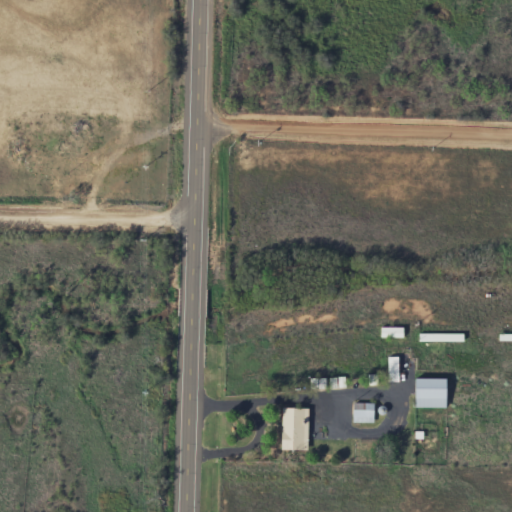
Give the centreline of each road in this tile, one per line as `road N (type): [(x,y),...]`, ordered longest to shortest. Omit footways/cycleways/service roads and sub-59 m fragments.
road 1 (primary): [(191,511),(205,0)]
road 2 (residential): [(511,129),(203,123)]
road 3 (residential): [(200,213),(0,213)]
